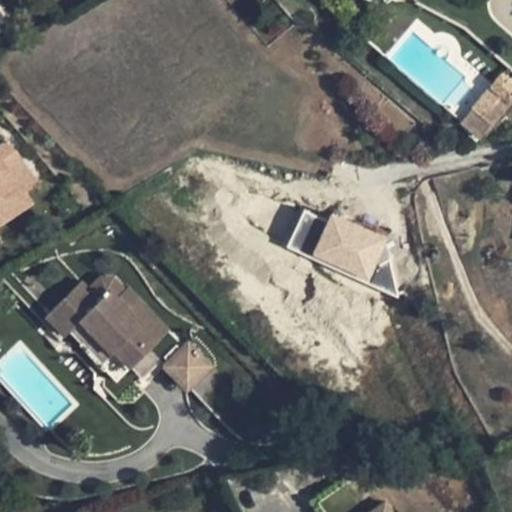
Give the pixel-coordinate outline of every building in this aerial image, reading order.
[(493,87),(474,109),(491,124),(510,102),(511,99),(511,83),(502,75),(493,87)] [(472,108),(460,122),(480,139),(492,124),(491,124),(474,109),(472,108)] [(0,204),(23,189),(36,180),(8,140),(5,139),(2,139),(0,140),(0,204)] [(23,189),(0,204),(0,222),(32,201),(23,189)] [(287,250),(371,282),(388,235),(327,212),(325,218),(281,201),(279,207),(300,215),(287,250)] [(81,282),(47,315),(66,336),(71,332),(83,320),(114,353),(117,350),(131,365),(139,357),(140,358),(151,348),(168,333),(170,331),(128,287),(124,290),(113,278),(102,278),(94,284),(89,290),(81,282)] [(0,298),(0,330),(16,316),(0,298)] [(117,380),(129,369),(129,367),(131,365),(117,350),(114,353),(83,320),(71,332),(117,380)] [(182,348),(168,333),(151,348),(166,363),(182,348)] [(166,363),(164,365),(188,390),(189,388),(201,401),(231,371),(197,334),(182,348),(166,363)] [(131,365),(129,367),(129,369),(129,371),(130,373),(130,375),(131,376),(131,377),(133,378),(134,378),(137,379),(142,378),(151,370),(140,358),(139,357),(131,365)] [(365,511),(344,479),(312,500),(320,511),(365,511)] [(253,504),(263,499),(258,484),(247,488),(253,504)] [(392,511),(386,501),(369,511),(392,511)]
